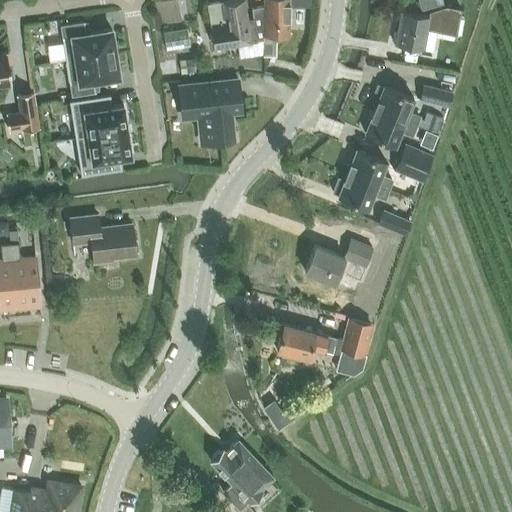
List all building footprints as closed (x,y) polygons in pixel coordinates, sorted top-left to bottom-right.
[(245,0),(229,0),(208,3),(214,47),(257,42),(253,18),(248,18),(245,0)] [(263,0),(263,7),(252,9),(253,18),(257,42),(263,41),(263,55),(276,56),(276,36),(289,36),(289,0),(263,0)] [(435,0),(417,0),(420,10),(437,5),(435,0)] [(429,28),(450,32),(454,16),(434,13),(433,17),(401,11),(394,44),(424,49),(429,28)] [(60,25),(66,60),(115,52),(111,29),(87,33),(85,21),(60,25)] [(184,27),(164,26),(164,44),(184,45),(184,27)] [(6,52),(0,53),(0,85),(11,84),(6,52)] [(119,76),(115,52),(66,60),(71,96),(96,92),(94,80),(119,76)] [(357,62),(374,65),(376,54),(358,52),(357,62)] [(193,58),(180,60),(181,74),(195,72),(193,58)] [(238,79),(179,85),(182,112),(204,109),(207,143),(235,140),(231,106),(241,105),(238,79)] [(420,99),(450,105),(453,90),(423,84),(420,99)] [(378,85),(372,99),(377,101),(374,109),(416,125),(420,116),(408,111),(413,97),(383,85),(383,87),(378,85)] [(17,94),(20,112),(6,114),(9,130),(22,128),(23,130),(39,127),(33,92),(17,94)] [(76,138),(127,130),(123,104),(111,106),(110,95),(70,101),(76,138)] [(368,118),(364,128),(366,129),(365,132),(395,144),(400,130),(412,135),(416,125),(374,109),(370,119),(368,118)] [(131,155),(127,130),(76,138),(81,174),(121,168),(119,157),(131,155)] [(434,154),(404,142),(393,170),(423,181),(434,154)] [(351,162),(347,173),(389,190),(393,180),(381,175),(386,161),(356,150),(355,152),(353,151),(349,162),(351,162)] [(339,178),(333,192),(338,194),(338,196),(368,208),(373,194),(385,199),(389,190),(347,173),(344,180),(339,178)] [(377,221),(407,233),(412,219),(382,207),(377,221)] [(97,214),(69,217),(72,243),(91,240),(93,262),(112,260),(112,257),(135,254),(131,223),(99,227),(97,214)] [(9,230),(10,243),(18,242),(17,230),(9,230)] [(303,270),(335,283),(340,272),(346,274),(347,273),(360,278),(364,266),(366,267),(373,246),(350,237),(343,255),(314,244),(303,270)] [(18,242),(10,243),(15,307),(40,305),(36,257),(20,258),(19,242),(18,242)] [(0,308),(15,307),(10,243),(0,244),(2,260),(0,259),(0,308)] [(59,272),(51,273),(53,287),(61,286),(59,272)] [(344,340),(343,346),(363,352),(371,324),(350,319),(344,340)] [(280,336),(277,350),(308,357),(311,345),(341,353),(343,346),(344,340),(318,333),(318,332),(284,323),(284,324),(281,324),(279,325),(278,328),(277,331),(278,334),(280,336)] [(0,444),(5,444),(5,434),(9,434),(7,398),(0,398),(0,444)] [(273,401),(264,407),(278,427),(295,415),(289,406),(281,412),(273,401)] [(211,458),(209,461),(230,483),(222,491),(239,508),(248,500),(249,502),(262,490),(260,488),(273,476),(237,438),(228,447),(226,445),(221,449),(217,449),(211,455),(211,458)] [(77,511),(81,485),(48,480),(46,490),(30,487),(30,491),(16,489),(12,511),(77,511)]
